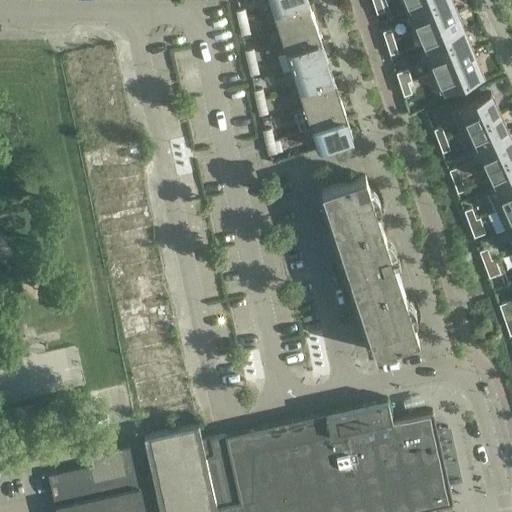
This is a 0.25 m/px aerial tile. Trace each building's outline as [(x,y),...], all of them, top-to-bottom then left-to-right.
[(269,0),(273,12),(308,0),(269,0)] [(273,12),(280,31),(315,20),(308,0),(273,12)] [(385,11),(381,0),(372,0),(377,13),(385,11)] [(401,0),(407,12),(435,0),(401,0)] [(458,14),(451,0),(435,0),(407,12),(416,33),(420,31),(420,30),(458,14)] [(236,10),(239,23),(247,21),(244,9),(236,10)] [(466,34),(458,14),(420,30),(420,31),(428,49),(428,50),(466,34)] [(280,31),(286,51),(321,39),(315,20),(280,31)] [(247,21),(239,23),(242,35),(250,33),(247,21)] [(383,31),(387,43),(395,40),(391,29),(383,31)] [(474,54),(466,34),(428,50),(428,49),(423,51),(432,72),(474,54)] [(286,51),(292,70),(327,59),(321,39),(286,51)] [(399,52),(395,40),(387,43),(391,54),(399,52)] [(245,50),(248,62),(256,61),(253,49),(245,50)] [(483,75),(474,54),(432,72),(441,93),(483,75)] [(292,70),(299,89),(334,78),(327,59),(292,70)] [(256,61),(248,62),(251,75),(258,73),(256,61)] [(397,73),(401,84),(409,81),(412,80),(408,69),(397,73)] [(334,78),(299,89),(305,109),(340,97),(334,78)] [(412,93),(409,81),(401,84),(405,95),(412,93)] [(254,90),(257,102),(264,100),(262,88),(254,90)] [(490,92),(450,110),(460,132),(464,130),(464,129),(500,112),(490,92)] [(305,109),(311,128),(346,117),(340,97),(305,109)] [(264,100),(257,102),(259,114),(267,112),(264,100)] [(509,132),(500,112),(464,129),(464,130),(473,150),(478,148),(477,147),(509,132)] [(346,117),(311,128),(318,148),(353,137),(346,117)] [(434,129),(438,140),(445,137),(441,126),(434,129)] [(263,130),(265,142),(273,140),(271,128),(263,130)] [(511,154),(511,138),(509,132),(477,147),(478,148),(486,166),(511,154)] [(450,149),(445,137),(438,140),(442,151),(450,149)] [(276,152),(273,140),(265,142),(268,154),(276,152)] [(511,154),(486,166),(494,185),(495,186),(511,178),(511,154)] [(456,167),(449,170),(453,181),(461,178),(456,167)] [(404,295),(368,184),(365,175),(322,189),(374,352),(417,337),(404,295)] [(457,192),(465,189),(461,178),(453,181),(457,192)] [(511,201),(511,178),(495,186),(494,185),(486,189),(495,210),(511,201)] [(511,225),(511,201),(495,210),(504,229),(511,225)] [(468,221),(476,218),(471,207),(464,210),(468,221)] [(476,218),(468,221),(474,236),(485,232),(479,217),(476,218)] [(3,231),(0,233),(0,263),(1,265),(18,252),(3,231)] [(479,250),(483,262),(491,259),(487,248),(479,250)] [(495,257),(491,259),(483,262),(489,277),(500,273),(495,257)] [(511,316),(507,301),(499,304),(504,319),(511,316)] [(47,474),(55,511),(401,511),(450,501),(430,410),(390,419),(385,399),(202,440),(148,452),(146,443),(134,445),(90,455),(91,465),(47,474)]
